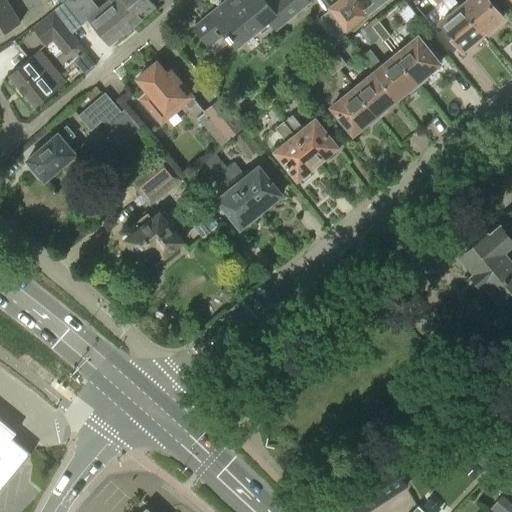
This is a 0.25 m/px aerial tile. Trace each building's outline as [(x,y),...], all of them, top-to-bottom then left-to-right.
[(0,0),(0,35),(20,23),(4,0),(0,0)] [(67,23),(85,9),(78,0),(66,0),(56,8),(67,23)] [(109,0),(110,1),(132,27),(154,8),(147,0),(109,0)] [(193,29),(208,47),(225,34),(237,48),(258,31),(262,35),(272,27),(276,32),(310,3),(307,0),(272,0),(267,4),(264,0),(235,0),(232,2),(230,0),(228,0),(210,15),(193,29)] [(362,10),(353,0),(337,0),(327,9),(346,32),(385,0),(372,0),(373,1),(362,10)] [(489,0),(469,0),(461,7),(483,34),(503,17),(489,0)] [(109,46),(132,27),(110,1),(87,19),(109,46)] [(461,7),(440,24),(462,50),(483,34),(461,7)] [(65,53),(78,42),(53,12),(41,22),(34,28),(47,44),(53,39),(65,53)] [(371,27),(380,38),(384,42),(390,37),(378,22),(371,27)] [(373,43),(380,38),(371,27),(365,33),(373,43)] [(418,37),(395,56),(417,83),(440,64),(418,37)] [(327,55),(326,54),(339,71),(346,65),(333,49),(327,55)] [(65,83),(39,52),(9,76),(35,107),(65,83)] [(333,76),(339,71),(326,54),(319,60),(333,76)] [(396,100),(417,83),(395,56),(374,73),(396,100)] [(190,109),(196,104),(177,81),(171,73),(167,76),(158,64),(138,81),(150,96),(142,102),(158,122),(182,103),(184,102),(190,109)] [(376,117),(396,100),(374,73),(354,90),(376,117)] [(353,135),(376,117),(354,90),(331,109),(353,135)] [(115,104),(105,93),(103,94),(78,116),(91,131),(106,118),(111,123),(125,111),(117,102),(115,104)] [(243,129),(221,102),(197,121),(198,122),(200,120),(221,147),(243,129)] [(292,115),(283,122),(318,164),(338,148),(316,120),(304,129),(292,115)] [(298,180),(318,164),(283,122),(275,129),(286,143),(275,152),(298,180)] [(253,125),(246,130),(252,138),(259,132),(253,125)] [(66,144),(75,138),(67,128),(26,161),(44,183),(62,168),(68,175),(80,165),(75,158),(76,156),(66,144)] [(260,149),(252,138),(246,130),(233,140),(247,159),(260,149)] [(261,212),(226,169),(214,154),(205,161),(217,176),(218,175),(230,190),(217,200),(240,228),(261,212)] [(181,180),(164,158),(134,182),(136,184),(135,185),(149,203),(151,202),(152,204),(181,180)] [(233,163),(226,169),(261,212),(281,195),(258,167),(245,177),(233,163)] [(511,209),(505,215),(509,219),(498,228),(497,227),(461,257),(475,273),(471,276),(483,290),(486,287),(494,297),(498,301),(503,304),(505,306),(508,307),(510,307),(511,305),(511,290),(510,288),(511,287),(511,209)] [(148,270),(182,243),(158,213),(151,218),(147,213),(133,224),(137,230),(124,241),(148,270)] [(0,491),(32,453),(22,445),(12,437),(16,432),(0,418),(0,491)] [(393,465),(342,498),(351,511),(366,511),(406,486),(393,465)] [(490,509),(494,511),(511,511),(511,506),(501,497),(490,509)]
